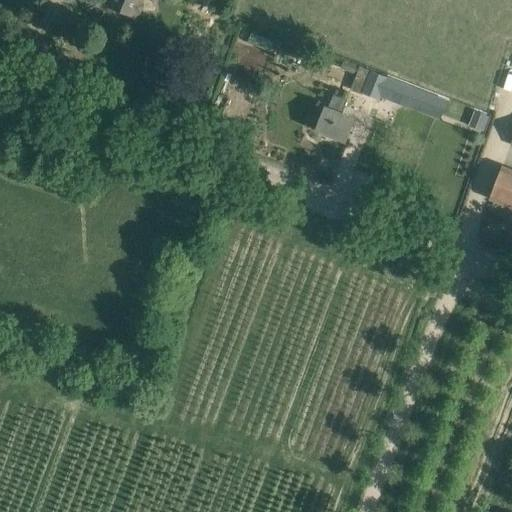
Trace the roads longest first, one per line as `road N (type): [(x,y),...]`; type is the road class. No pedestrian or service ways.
road 1 (unclassified): [(511,269),(0,68)]
road 2 (track): [(461,250),(370,511)]
